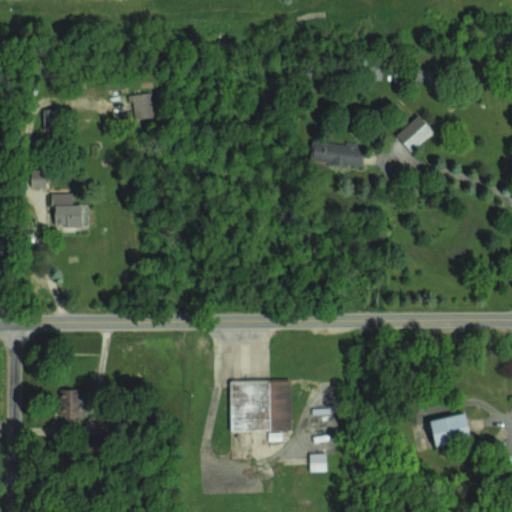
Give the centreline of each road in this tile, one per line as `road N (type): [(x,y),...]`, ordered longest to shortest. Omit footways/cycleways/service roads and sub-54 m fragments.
road 1 (tertiary): [(0,321),(511,318)]
road 2 (residential): [(14,321),(13,511)]
